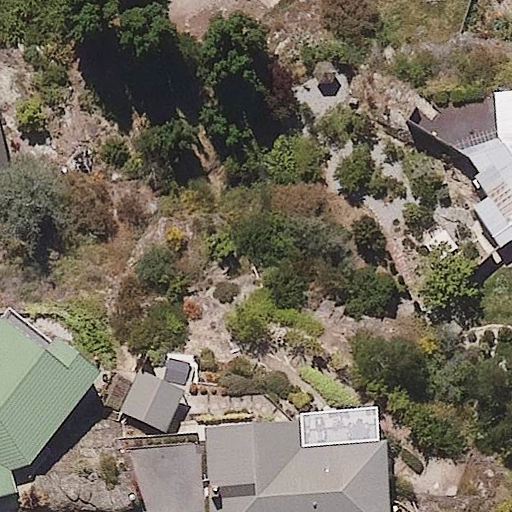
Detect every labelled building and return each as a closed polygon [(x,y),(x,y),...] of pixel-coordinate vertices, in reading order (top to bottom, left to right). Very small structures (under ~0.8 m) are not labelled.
[(511,82),(500,83),(498,135),(474,152),(501,193),(474,211),(502,253),(511,246),(511,82)] [(0,152),(10,150),(0,107),(0,152)] [(42,464),(106,372),(15,309),(0,329),(0,501),(21,497),(15,469),(42,464)] [(198,387),(141,365),(124,410),(180,432),(198,387)] [(207,427),(213,511),(396,511),(390,438),(297,446),(295,420),(207,427)]
